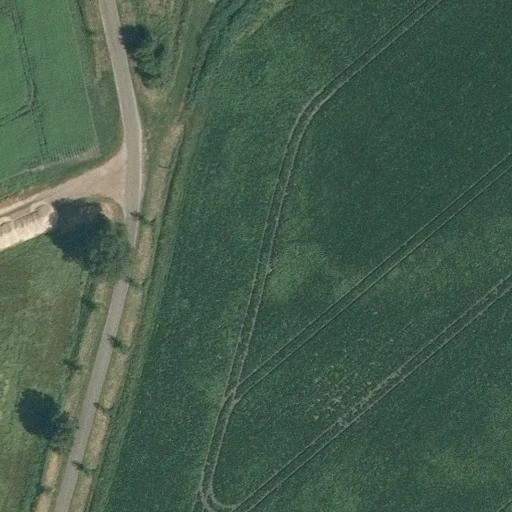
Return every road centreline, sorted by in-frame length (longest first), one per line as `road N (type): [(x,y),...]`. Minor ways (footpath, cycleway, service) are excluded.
road 1 (unclassified): [(59,511),(133,232),(131,127),(104,0)]
road 2 (track): [(198,0),(159,131),(133,163)]
road 3 (track): [(0,226),(133,163)]
